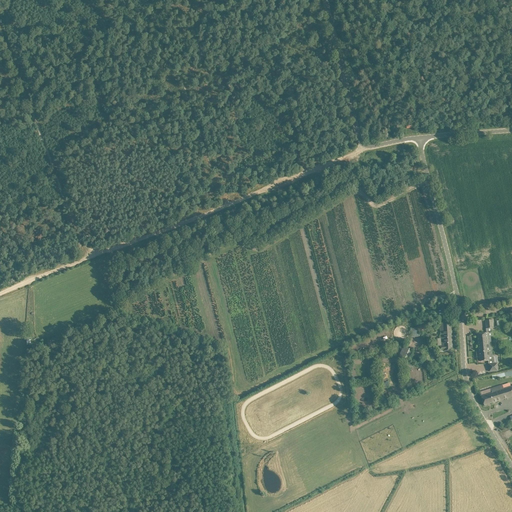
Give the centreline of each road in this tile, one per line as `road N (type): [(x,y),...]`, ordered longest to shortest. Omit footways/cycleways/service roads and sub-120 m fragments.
road 1 (track): [(0,293),(362,148)]
road 2 (unclassified): [(511,469),(466,387),(454,284),(419,137)]
road 3 (track): [(0,37),(85,258)]
road 4 (track): [(210,169),(156,0)]
road 5 (unclassified): [(362,148),(324,0)]
